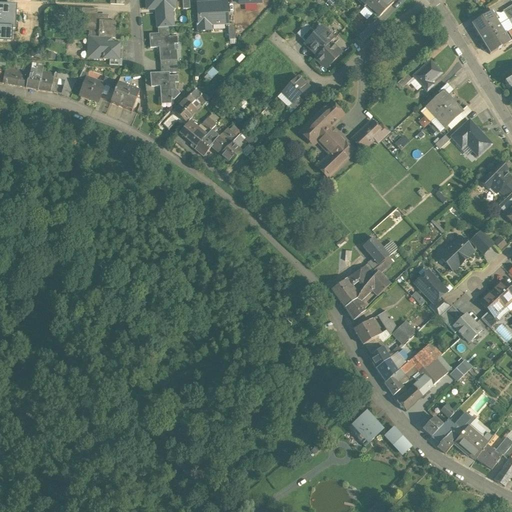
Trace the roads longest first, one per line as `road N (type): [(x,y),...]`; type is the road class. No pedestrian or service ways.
road 1 (residential): [(511,499),(436,461),(377,392),(339,315),(240,208),(115,129),(0,92)]
road 2 (track): [(229,511),(161,492),(0,398)]
road 3 (residential): [(506,123),(436,0)]
road 4 (residential): [(427,0),(330,83)]
